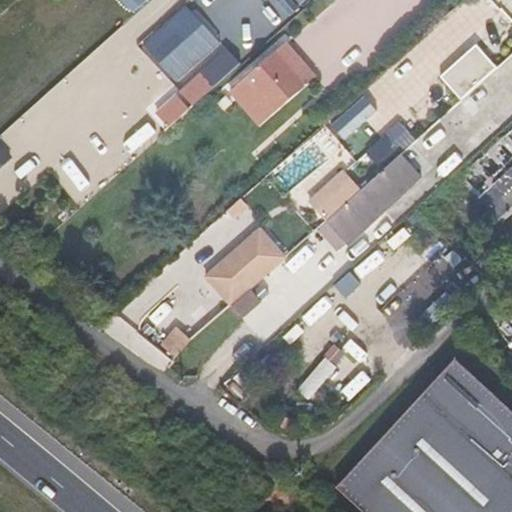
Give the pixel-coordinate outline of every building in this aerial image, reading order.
[(392,37),(429,3),(426,0),(397,0),(376,20),(392,37)] [(179,86),(215,51),(180,12),(142,46),(179,86)] [(287,48),(315,81),(324,74),(294,40),(287,48)] [(238,91),(267,124),(315,81),(287,48),(238,91)] [(511,50),(495,66),(502,74),(511,64),(511,50)] [(450,86),(460,97),(495,66),(484,55),(450,86)] [(159,110),(175,127),(217,90),(202,73),(159,110)] [(511,130),(461,178),(497,217),(511,203),(511,130)] [(298,161),(325,191),(354,165),(327,135),(298,161)] [(400,151),(326,218),(346,241),(420,173),(400,151)] [(326,218),(318,225),(338,247),(346,241),(326,218)] [(232,283),(242,293),(231,303),(243,317),(261,301),(249,288),(268,270),(286,254),(275,242),(237,275),(239,277),(232,283)] [(402,326),(416,341),(477,284),(462,269),(402,326)] [(176,332),(185,341),(187,343),(218,315),(208,303),(176,332)] [(499,338),(485,325),(478,333),(492,346),(499,338)] [(511,511),(511,410),(456,358),(337,487),(363,511),(511,511)]
